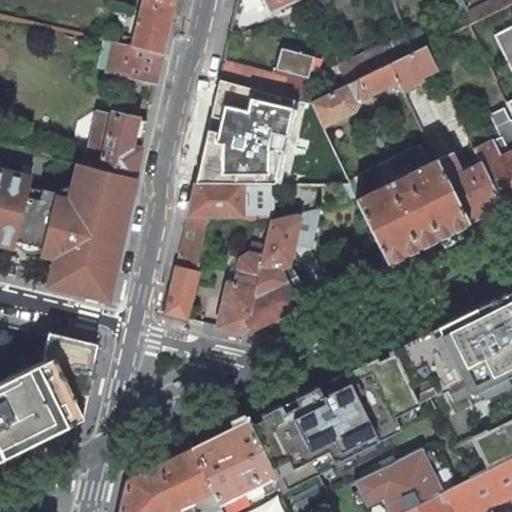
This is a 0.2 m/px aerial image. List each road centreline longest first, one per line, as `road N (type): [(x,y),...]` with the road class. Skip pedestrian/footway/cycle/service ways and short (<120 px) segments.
road 1 (residential): [(206,0),(133,326)]
road 2 (residential): [(511,246),(270,365)]
road 3 (residential): [(270,365),(101,449)]
road 4 (residential): [(270,365),(131,331)]
road 5 (residential): [(0,293),(133,326)]
road 6 (residential): [(131,331),(101,449)]
